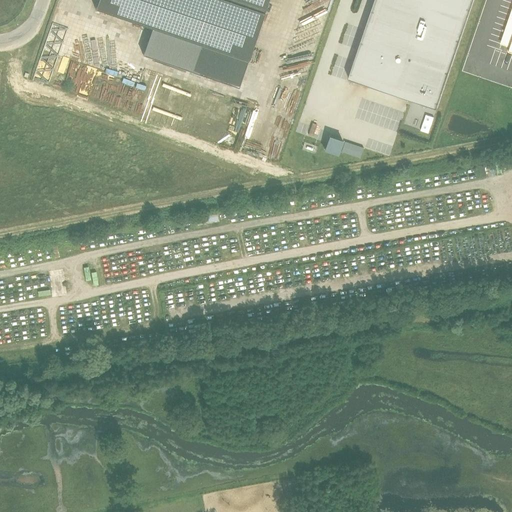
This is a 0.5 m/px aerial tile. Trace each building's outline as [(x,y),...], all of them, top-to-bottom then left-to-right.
[(0,0),(0,22),(2,22),(4,22),(6,21),(8,20),(9,19),(11,18),(13,17),(15,16),(16,14),(18,13),(19,11),(20,9),(21,8),(22,6),(23,4),(24,0),(0,0)] [(97,0),(95,8),(152,28),(248,60),(264,11),(268,0),(97,0)] [(375,0),(348,79),(437,108),(473,0),(375,0)] [(152,28),(143,54),(190,71),(239,87),(248,60),(152,28)] [(499,175),(497,164),(491,165),(493,176),(499,175)] [(29,275),(30,281),(43,279),(42,272),(29,275)]
